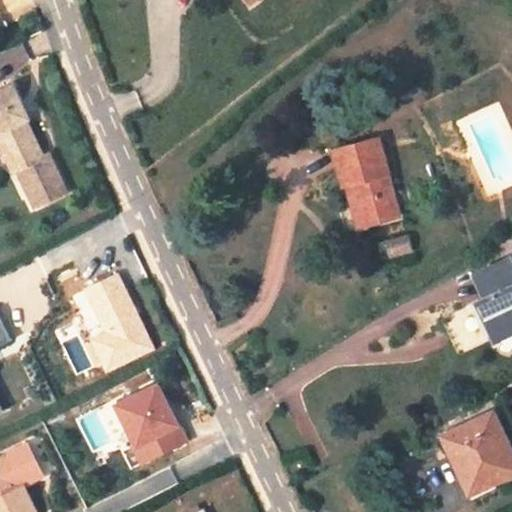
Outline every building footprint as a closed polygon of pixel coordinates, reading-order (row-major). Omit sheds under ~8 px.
[(0,156),(10,179),(13,178),(31,217),(60,204),(43,165),(39,167),(22,128),(25,126),(11,93),(0,97),(0,156)] [(353,187),(365,228),(399,218),(378,143),(334,155),(345,189),(353,187)] [(345,189),(357,230),(365,228),(353,187),(345,189)] [(511,280),(504,263),(471,280),(481,301),(476,304),(496,343),(511,335),(511,280)] [(0,351),(19,342),(3,311),(0,312),(0,417),(11,412),(0,389),(0,351)] [(157,380),(108,403),(138,465),(187,442),(157,380)] [(511,458),(492,417),(442,440),(469,498),(511,477),(511,458)] [(0,511),(37,511),(26,490),(47,479),(29,445),(0,460),(0,511)]
